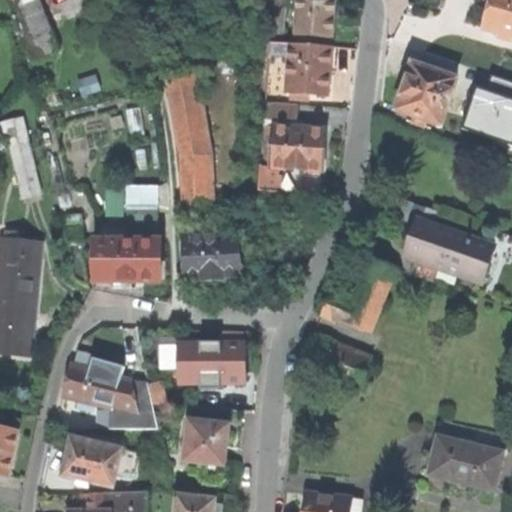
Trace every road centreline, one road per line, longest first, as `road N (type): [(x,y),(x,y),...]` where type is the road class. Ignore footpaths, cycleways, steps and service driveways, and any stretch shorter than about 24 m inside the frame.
road 1 (residential): [(297,317),(89,322),(69,347),(33,511)]
road 2 (residential): [(297,317),(354,176),(375,0)]
road 3 (track): [(180,316),(167,111),(138,0)]
road 4 (residential): [(269,511),(282,364),(297,317)]
